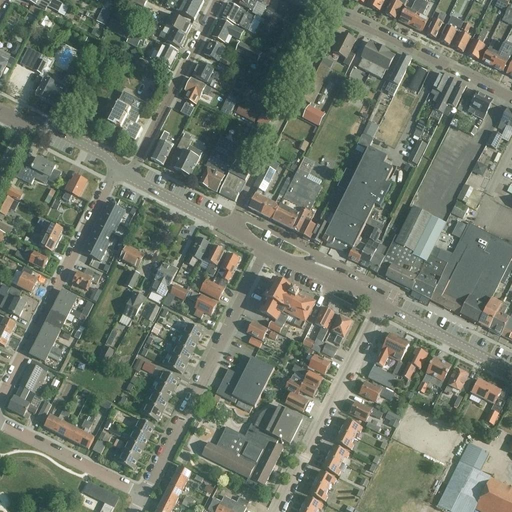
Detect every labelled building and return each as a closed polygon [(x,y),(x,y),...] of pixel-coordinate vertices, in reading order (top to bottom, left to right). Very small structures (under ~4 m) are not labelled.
[(24,0),(33,5),(36,6),(46,11),(48,7),(49,8),(58,12),(62,5),(59,3),(52,0),(24,0)] [(146,0),(126,0),(143,8),(147,1),(146,0)] [(205,0),(204,0),(167,0),(164,7),(194,22),(205,0)] [(268,6),(270,0),(237,0),(241,2),(239,5),(253,12),(258,2),(268,6)] [(380,13),(385,0),(370,0),(367,6),(380,13)] [(392,0),(385,15),(395,20),(402,6),(404,7),(407,0),(397,0),(396,3),(392,0)] [(399,22),(411,28),(423,2),(424,2),(424,0),(416,0),(411,12),(406,9),(399,22)] [(114,6),(104,2),(101,7),(111,12),(114,6)] [(423,2),(411,28),(422,34),(429,20),(420,16),(421,14),(423,15),(429,4),(424,2),(423,2)] [(255,18),(245,13),(229,5),(223,19),(248,31),(253,20),(253,21),(255,18)] [(31,7),(29,11),(39,16),(41,12),(32,7),(31,7)] [(511,18),(511,9),(508,8),(502,21),(508,23),(510,18),(511,18)] [(76,10),(72,18),(81,23),(85,15),(76,10)] [(111,14),(104,10),(101,15),(106,17),(104,21),(100,19),(98,23),(105,26),(111,14)] [(307,14),(298,33),(309,38),(318,19),(307,14)] [(172,15),(166,27),(169,28),(186,37),(192,26),(172,15)] [(442,24),(445,17),(441,15),(437,22),(433,20),(426,35),(436,40),(443,25),(442,24)] [(451,18),(447,27),(439,42),(450,47),(456,33),(458,34),(463,23),(451,18)] [(143,46),(147,38),(112,20),(107,30),(128,41),(129,39),(143,46)] [(240,41),(244,33),(221,22),(213,38),(226,45),(228,43),(226,42),(229,36),(240,41)] [(466,37),(470,27),(465,25),(453,49),(463,54),(470,39),(466,37)] [(154,32),(143,26),(140,32),(151,38),(154,32)] [(180,49),(186,37),(169,28),(166,27),(163,33),(162,33),(160,38),(161,39),(180,49)] [(274,28),(271,35),(278,38),(281,32),(274,28)] [(95,30),(92,37),(99,40),(102,33),(95,30)] [(483,30),(480,35),(477,43),(474,41),(467,55),(478,61),(485,47),(482,45),(486,38),(488,33),(483,30)] [(342,34),(333,53),(346,60),(343,65),(349,68),(355,56),(349,53),(355,41),(342,34)] [(289,36),(287,39),(305,48),(308,43),(299,38),(298,40),(289,36)] [(293,49),(303,54),(305,48),(287,39),(286,41),(295,45),(293,49)] [(482,63),(492,68),(499,55),(494,53),(499,43),(493,40),(492,43),(482,63)] [(499,55),(492,68),(503,73),(511,54),(511,45),(505,42),(499,55)] [(262,54),(240,43),(236,52),(258,63),(262,54)] [(231,69),(234,63),(221,56),(224,51),(210,44),(204,55),(231,69)] [(370,74),(382,49),(376,46),(376,47),(369,44),(362,59),(363,59),(358,69),(370,74)] [(16,45),(11,54),(17,57),(22,47),(16,45)] [(151,59),(156,62),(155,62),(170,69),(178,53),(163,46),(160,53),(155,50),(153,51),(150,57),(151,59)] [(293,49),(290,55),(300,60),(303,54),(293,49)] [(382,49),(370,74),(381,80),(386,71),(387,72),(395,57),(388,53),(389,52),(382,49)] [(10,69),(15,61),(0,53),(0,77),(6,67),(10,69)] [(287,60),(297,65),(300,60),(290,55),(287,60)] [(389,83),(386,90),(389,92),(388,95),(393,97),(411,60),(402,56),(389,83)] [(241,66),(244,61),(237,57),(234,63),(241,66)] [(160,74),(141,64),(142,62),(133,58),(129,65),(138,70),(157,80),(160,74)] [(287,60),(285,66),(294,70),(297,65),(287,60)] [(40,74),(46,64),(39,61),(34,71),(40,74)] [(229,69),(219,64),(216,70),(226,75),(229,69)] [(217,81),(219,76),(213,73),(213,72),(199,65),(193,77),(210,85),(213,79),(217,81)] [(318,70),(328,75),(330,69),(321,65),(318,70)] [(282,71),(292,75),(294,70),(285,66),(282,71)] [(235,68),(231,77),(240,81),(244,72),(235,68)] [(416,93),(426,72),(417,68),(407,88),(416,93)] [(325,80),(328,75),(318,70),(315,75),(325,80)] [(288,83),(292,75),(282,71),(279,78),(285,81),(288,83)] [(68,74),(65,80),(64,80),(60,88),(47,81),(39,97),(40,100),(43,102),(46,101),(47,101),(56,106),(62,95),(68,98),(78,79),(68,74)] [(313,80),(323,85),(325,80),(315,75),(313,80)] [(431,95),(436,97),(433,102),(436,104),(448,79),(440,75),(433,91),(431,95)] [(285,81),(279,78),(277,77),(275,83),(283,87),(285,81)] [(211,90),(191,80),(185,92),(188,94),(185,100),(196,106),(202,93),(208,96),(211,90)] [(310,85),(320,90),(323,85),(313,80),(310,85)] [(450,80),(435,111),(443,115),(446,108),(447,106),(458,84),(450,80)] [(327,82),(321,94),(326,96),(332,84),(327,82)] [(347,82),(338,99),(347,104),(356,86),(347,82)] [(458,84),(447,106),(455,110),(458,104),(466,88),(458,84)] [(308,90),(318,95),(320,90),(310,85),(308,90)] [(362,85),(358,93),(367,97),(371,90),(362,85)] [(305,95),(315,100),(318,95),(308,90),(305,95)] [(124,93),(118,104),(113,114),(109,111),(104,121),(108,123),(109,124),(110,126),(114,128),(116,128),(117,128),(118,128),(125,131),(123,133),(123,135),(124,136),(135,142),(142,128),(136,125),(142,113),(146,105),(124,93)] [(221,103),(224,97),(216,93),(213,99),(221,103)] [(477,93),(470,108),(468,113),(474,116),(483,121),(493,101),(477,93)] [(315,100),(305,95),(302,100),(312,105),(315,100)] [(268,100),(265,105),(277,111),(279,105),(268,100)] [(185,115),(190,106),(180,101),(176,111),(185,115)] [(259,114),(241,105),(236,115),(255,124),(259,114)] [(277,111),(265,105),(262,111),(274,116),(277,111)] [(319,127),(325,115),(309,107),(303,119),(319,127)] [(446,108),(443,115),(448,117),(451,110),(446,108)] [(511,128),(511,112),(508,110),(498,129),(504,132),(507,126),(511,128)] [(262,116),(258,125),(268,130),(268,129),(272,121),(262,116)] [(375,116),(370,127),(377,131),(382,119),(375,116)] [(453,119),(450,125),(456,128),(459,122),(453,119)] [(472,126),(467,134),(474,137),(478,130),(472,126)] [(418,141),(423,133),(417,130),(413,136),(414,137),(413,139),(418,141)] [(163,167),(174,146),(166,142),(169,136),(164,133),(157,148),(158,148),(151,161),(163,167)] [(496,151),(502,138),(493,133),(486,146),(496,151)] [(185,134),(183,139),(177,150),(182,153),(174,170),(184,175),(184,177),(188,179),(190,178),(191,178),(199,161),(203,153),(190,146),(191,143),(190,142),(192,138),(185,134)] [(228,172),(230,174),(236,161),(242,150),(221,139),(205,169),(207,170),(200,185),(217,194),(228,172)] [(418,141),(408,161),(417,166),(427,146),(418,141)] [(305,154),(309,146),(303,143),(299,151),(305,154)] [(329,227),(320,245),(321,246),(323,243),(332,248),(333,245),(351,254),(348,259),(348,260),(359,238),(375,206),(380,209),(391,186),(386,183),(393,170),(384,166),(387,159),(369,150),(356,175),(347,192),(347,194),(343,200),(330,227),(329,227)] [(301,156),(298,165),(309,169),(312,160),(301,156)] [(32,167),(30,166),(25,163),(17,178),(31,185),(38,173),(50,179),(48,182),(55,186),(61,174),(54,170),(55,168),(37,159),(33,168),(32,167)] [(256,195),(249,209),(262,216),(269,202),(272,196),(268,194),(265,193),(279,165),(268,160),(254,188),(259,190),(256,195)] [(236,161),(230,174),(219,195),(233,202),(236,203),(253,170),(236,161)] [(482,179),(487,169),(478,164),(473,174),(482,179)] [(413,170),(407,166),(404,171),(409,175),(413,170)] [(347,192),(356,175),(347,170),(338,188),(347,192)] [(284,199),(273,222),(299,235),(311,210),(314,205),(319,195),(322,189),(319,187),(321,182),(309,176),(298,171),(291,185),(284,199)] [(461,181),(465,185),(473,177),(468,173),(461,181)] [(79,199),(86,183),(75,178),(72,185),(70,184),(62,200),(68,203),(72,195),(79,199)] [(287,182),(279,197),(284,199),(291,185),(287,182)] [(464,186),(457,200),(468,206),(475,192),(464,186)] [(11,189),(7,197),(13,200),(17,193),(11,189)] [(343,200),(347,194),(340,190),(337,197),(343,200)] [(319,195),(314,205),(319,207),(323,198),(319,195)] [(0,202),(0,214),(5,217),(13,201),(3,196),(0,202)] [(262,216),(273,222),(284,199),(279,197),(275,205),(269,202),(262,216)] [(451,214),(463,220),(469,209),(457,203),(451,214)] [(107,204),(101,216),(119,226),(126,213),(107,204)] [(327,208),(317,228),(311,241),(320,245),(329,227),(324,224),(325,221),(327,222),(331,214),(332,210),(327,208)] [(377,274),(387,279),(420,212),(413,209),(399,238),(396,237),(390,249),(385,259),(377,274)] [(309,240),(311,241),(317,228),(311,225),(314,219),(313,219),(316,212),(311,210),(299,235),(304,237),(303,239),(309,242),(309,240)] [(430,256),(445,225),(420,212),(387,279),(412,292),(412,291),(430,256)] [(101,216),(94,229),(113,238),(119,226),(101,216)] [(63,231),(44,222),(40,219),(37,225),(44,228),(41,234),(57,242),(63,231)] [(13,230),(0,223),(0,231),(6,235),(9,236),(13,230)] [(393,224),(389,233),(396,236),(400,227),(393,224)] [(492,300),(493,298),(500,283),(511,262),(511,260),(511,245),(497,238),(487,233),(476,228),(469,224),(448,265),(449,265),(431,301),(438,305),(448,310),(459,315),(479,325),(492,300)] [(94,229),(88,241),(107,250),(113,238),(94,229)] [(358,265),(368,269),(380,246),(381,243),(378,241),(381,233),(376,230),(369,243),(367,247),(358,265)] [(41,234),(38,241),(36,240),(33,244),(51,253),(57,242),(41,234),(40,234),(41,234)] [(359,238),(348,260),(358,265),(367,247),(360,243),(362,239),(359,238)] [(201,262),(210,246),(198,240),(189,256),(190,257),(186,264),(193,267),(196,260),(201,262)] [(88,241),(82,254),(100,263),(107,250),(88,241)] [(380,246),(368,269),(377,274),(385,259),(380,257),(385,248),(380,246)] [(212,247),(205,261),(203,260),(200,268),(207,271),(206,273),(213,277),(219,265),(219,264),(224,253),(212,247)] [(138,269),(144,257),(126,248),(120,261),(138,269)] [(28,250),(24,256),(17,253),(15,257),(43,271),(48,261),(34,254),(28,250)] [(412,291),(431,301),(449,265),(448,265),(447,264),(451,255),(441,250),(436,260),(430,256),(412,291)] [(226,272),(219,286),(225,289),(239,261),(238,260),(238,259),(231,255),(230,256),(228,255),(221,270),(226,272)] [(511,270),(511,262),(500,283),(505,285),(511,270)] [(163,298),(177,271),(171,268),(170,270),(162,266),(155,281),(150,292),(163,298)] [(24,275),(18,288),(31,294),(32,293),(33,294),(36,289),(34,288),(37,282),(30,279),(33,273),(24,268),(22,274),(24,275)] [(78,273),(73,285),(87,292),(91,283),(94,284),(96,285),(97,286),(102,276),(100,276),(92,272),(88,269),(84,276),(78,273)] [(132,290),(139,276),(132,272),(125,287),(132,290)] [(219,302),(224,290),(206,281),(200,292),(219,302)] [(284,325),(289,315),(298,297),(299,296),(293,293),(294,292),(273,282),(265,299),(266,300),(259,313),(284,325)] [(2,286),(0,290),(0,296),(5,299),(7,294),(14,297),(10,305),(7,312),(8,313),(8,314),(19,319),(27,304),(18,299),(20,295),(2,286)] [(170,295),(175,298),(184,302),(186,299),(190,300),(197,304),(195,309),(197,310),(194,317),(201,320),(204,314),(211,317),(217,305),(193,293),(194,291),(190,289),(189,289),(187,292),(174,286),(170,295)] [(62,293),(57,304),(71,310),(76,300),(62,293)] [(123,316),(119,323),(130,329),(133,322),(143,304),(142,304),(144,300),(134,294),(132,298),(123,316)] [(88,300),(95,304),(96,303),(97,303),(99,299),(98,299),(98,298),(91,295),(88,300)] [(298,297),(289,315),(297,320),(294,326),(302,330),(300,333),(307,336),(313,325),(306,322),(315,305),(298,297)] [(492,300),(479,325),(489,330),(501,306),(492,300)] [(84,311),(82,316),(87,318),(88,318),(94,305),(88,303),(84,311)] [(71,310),(57,304),(51,314),(66,321),(69,315),(73,317),(73,318),(84,323),(87,318),(82,316),(75,313),(76,312),(71,310)] [(489,330),(501,337),(510,319),(504,316),(507,309),(501,306),(489,330)] [(151,323),(158,309),(153,307),(146,320),(151,323)] [(323,309),(315,325),(322,329),(316,340),(322,343),(324,339),(331,325),(329,325),(334,315),(330,312),(330,310),(325,308),(324,309),(323,309)] [(66,321),(51,314),(46,325),(60,332),(60,331),(65,334),(71,337),(73,332),(67,329),(63,327),(66,321)] [(501,337),(511,341),(511,315),(510,319),(501,337)] [(340,317),(332,333),(338,336),(334,344),(340,347),(352,323),(347,321),(347,319),(342,316),(341,318),(340,317)] [(0,332),(10,337),(16,326),(5,320),(2,326),(0,324),(0,332)] [(279,334),(282,329),(271,323),(269,329),(279,334)] [(262,342),(267,331),(252,324),(247,335),(262,342)] [(55,342),(60,332),(46,325),(41,335),(55,342)] [(162,328),(156,325),(152,333),(158,336),(162,328)] [(180,335),(197,344),(203,333),(189,325),(186,331),(182,330),(180,335)] [(0,346),(4,348),(10,337),(0,332),(0,346)] [(275,342),(278,336),(271,333),(269,339),(275,342)] [(50,353),(54,355),(60,358),(63,353),(57,350),(56,350),(52,348),(55,342),(41,335),(36,346),(50,353)] [(192,354),(197,344),(180,335),(183,337),(181,342),(177,340),(175,345),(192,354)] [(117,337),(114,344),(119,346),(122,340),(117,337)] [(390,389),(392,390),(401,371),(404,365),(401,363),(409,347),(399,342),(399,341),(392,337),(388,339),(375,365),(383,369),(389,358),(393,360),(393,359),(400,362),(396,369),(392,376),(374,367),(368,379),(390,389)] [(251,339),(248,345),(259,350),(262,345),(251,339)] [(315,343),(306,339),(303,346),(312,350),(315,343)] [(125,356),(129,344),(122,341),(118,353),(125,356)] [(338,351),(327,345),(324,344),(320,353),(333,360),(338,351)] [(187,364),(192,354),(175,345),(174,345),(178,347),(175,353),(172,351),(169,356),(187,364)] [(36,346),(30,357),(31,357),(44,364),(48,357),(52,359),(54,355),(50,353),(36,346)] [(105,347),(97,362),(107,367),(115,352),(105,347)] [(420,371),(427,356),(416,350),(402,378),(408,382),(415,368),(420,371)] [(181,375),(187,364),(169,356),(173,358),(170,363),(166,361),(164,366),(181,375)] [(281,362),(271,357),(267,365),(277,370),(281,362)] [(307,361),(303,368),(314,373),(315,372),(324,377),(327,372),(330,371),(331,368),(330,366),(330,365),(315,357),(311,364),(307,361)] [(228,371),(228,372),(216,395),(235,404),(237,401),(255,410),(264,390),(274,371),(252,360),(251,362),(244,358),(235,375),(228,371)] [(409,404),(419,409),(429,414),(433,407),(423,402),(427,396),(428,397),(434,387),(440,390),(443,383),(451,368),(434,359),(425,377),(425,378),(418,392),(416,390),(413,396),(411,401),(409,404)] [(140,370),(143,364),(137,361),(134,367),(140,370)] [(145,364),(142,371),(151,376),(155,368),(145,364)] [(21,388),(17,396),(25,400),(29,392),(31,393),(42,372),(30,366),(19,387),(21,388)] [(306,379),(304,383),(318,390),(323,380),(298,368),(295,366),(292,371),(296,373),(296,374),(306,379)] [(456,370),(444,394),(449,396),(453,389),(460,393),(462,390),(466,393),(472,382),(467,380),(469,377),(467,376),(467,374),(463,372),(461,373),(456,370)] [(159,385),(173,392),(179,381),(165,374),(162,380),(158,378),(156,383),(159,385)] [(50,377),(47,384),(53,387),(57,379),(50,377)] [(287,392),(291,394),(298,398),(301,393),(313,399),(314,397),(315,397),(316,397),(318,393),(318,392),(317,391),(318,390),(304,383),(294,378),(292,382),(289,387),(287,392)] [(494,406),(501,393),(478,382),(471,395),(483,400),(480,406),(483,408),(486,402),(494,406)] [(361,389),(359,392),(360,394),(359,396),(376,404),(380,396),(391,402),(394,395),(377,386),(375,389),(365,384),(363,389),(361,389)] [(168,402),(173,392),(159,385),(156,390),(153,388),(150,393),(168,402)] [(17,396),(15,399),(14,398),(8,410),(24,418),(27,411),(35,415),(37,410),(23,403),(29,392),(25,400),(17,396)] [(162,413),(168,402),(150,393),(154,395),(151,401),(147,399),(145,404),(162,413)] [(303,414),(309,403),(298,398),(291,394),(285,405),(303,414)] [(96,403),(106,408),(110,401),(99,396),(96,403)] [(458,397),(454,407),(457,408),(462,399),(458,397)] [(46,403),(42,409),(37,420),(42,423),(48,412),(51,406),(46,403)] [(351,408),(349,412),(350,414),(350,415),(366,424),(370,416),(380,421),(383,415),(364,405),(363,407),(356,403),(353,408),(351,408)] [(162,413),(145,404),(148,406),(145,411),(142,410),(139,415),(157,423),(162,413)] [(98,405),(94,414),(101,418),(106,409),(98,405)] [(55,434),(66,440),(72,428),(65,425),(72,410),(69,408),(67,413),(67,412),(55,434)] [(266,411),(261,414),(256,424),(259,425),(253,436),(275,447),(279,440),(289,446),(302,421),(279,409),(279,408),(277,412),(271,411),(266,411)] [(44,429),(55,434),(67,412),(63,410),(59,417),(60,417),(58,421),(50,417),(44,429)] [(493,427),(498,415),(491,412),(485,423),(493,427)] [(347,421),(341,432),(354,439),(358,433),(360,434),(362,429),(347,421)] [(131,431),(135,433),(149,440),(154,429),(140,422),(137,428),(134,426),(131,431)] [(378,434),(380,429),(369,423),(366,428),(378,434)] [(66,440),(77,445),(83,434),(72,428),(66,440)] [(226,429),(216,449),(208,445),(202,457),(248,480),(245,486),(259,493),(262,487),(264,488),(283,450),(275,447),(253,436),(251,440),(245,437),(245,438),(226,429)] [(143,450),(149,440),(135,433),(132,438),(128,437),(129,435),(123,432),(120,438),(126,441),(143,450)] [(354,439),(341,432),(335,443),(351,451),(354,446),(351,445),(354,439)] [(94,439),(83,434),(77,445),(88,451),(94,439)] [(101,455),(105,446),(106,445),(98,441),(93,451),(95,453),(101,455)] [(138,461),(143,450),(126,441),(129,443),(126,449),(123,447),(121,452),(138,461)] [(121,452),(123,447),(124,445),(117,442),(114,448),(121,452)] [(333,447),(328,458),(341,465),(344,459),(347,460),(349,455),(333,447)] [(138,461),(121,452),(124,454),(121,459),(118,457),(115,463),(133,471),(138,461)] [(341,465),(328,458),(322,469),(338,477),(340,472),(338,471),(341,465)] [(475,470),(459,462),(437,507),(446,511),(474,511),(475,511),(477,511),(511,511),(511,489),(491,479),(488,485),(472,477),(475,470)] [(173,481),(184,487),(191,475),(179,469),(173,481)] [(320,473),(315,484),(328,491),(331,485),(334,486),(336,481),(320,473)] [(363,479),(360,485),(366,489),(369,482),(363,479)] [(184,487),(173,481),(167,493),(178,499),(184,487)] [(328,491),(315,484),(309,495),(325,503),(327,498),(325,497),(328,491)] [(214,489),(207,486),(204,492),(211,496),(214,489)] [(93,487),(89,496),(92,497),(96,499),(99,501),(105,504),(101,511),(111,511),(114,508),(115,509),(119,500),(93,487)] [(178,499),(167,493),(161,506),(172,511),(178,499)] [(221,504),(220,503),(213,500),(207,511),(208,511),(244,511),(249,503),(239,499),(237,504),(224,498),(221,504)] [(307,499),(302,510),(305,511),(317,511),(318,511),(321,511),(323,507),(307,499)]
